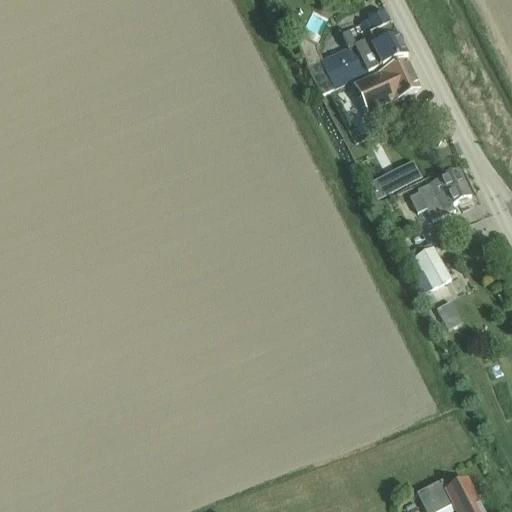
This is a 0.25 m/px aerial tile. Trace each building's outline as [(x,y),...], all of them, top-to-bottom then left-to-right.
[(319,10),(316,28),(330,30),(333,12),(319,10)] [(381,70),(406,57),(385,14),(339,38),(346,52),(319,65),(313,54),(317,47),(297,38),(293,43),(317,90),(319,89),(324,97),(334,92),(349,85),(381,68),(381,70)] [(418,92),(404,63),(353,89),(367,117),(418,92)] [(354,95),(349,85),(334,92),(339,103),(354,95)] [(412,161),(397,168),(406,185),(421,178),(412,161)] [(455,212),(452,207),(470,198),(457,172),(418,191),(420,195),(408,200),(416,216),(427,210),(433,223),(455,212)] [(421,296),(450,281),(433,250),(414,260),(421,274),(411,279),(421,296)] [(480,511),(465,482),(446,491),(441,483),(416,495),(424,511),(440,511),(451,507),(454,511),(480,511)]
